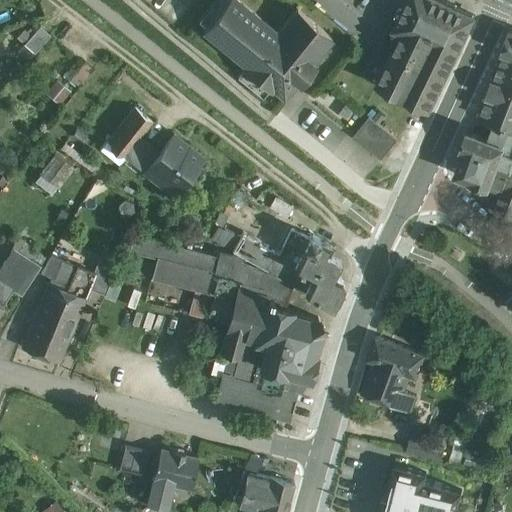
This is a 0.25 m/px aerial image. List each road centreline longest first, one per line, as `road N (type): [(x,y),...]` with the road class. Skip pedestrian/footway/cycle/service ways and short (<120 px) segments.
road 1 (residential): [(321,453),(0,365)]
road 2 (secondary): [(321,453),(379,268),(415,186)]
road 3 (secondary): [(415,186),(495,11)]
